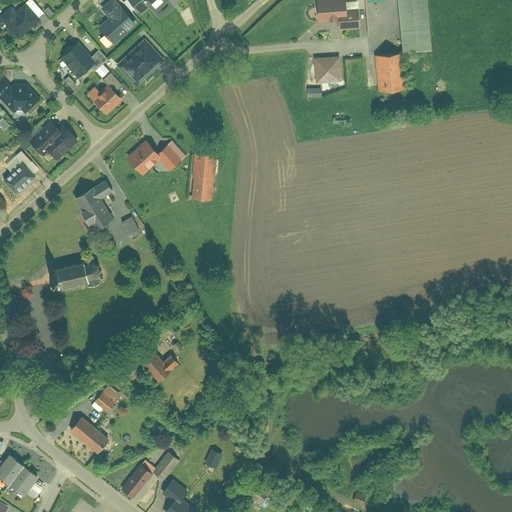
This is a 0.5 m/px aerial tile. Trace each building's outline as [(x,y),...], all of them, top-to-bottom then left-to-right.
[(41,18),(40,16),(45,11),(34,0),(31,0),(6,23),(19,38),(41,18)] [(101,25),(113,39),(135,20),(118,0),(107,0),(100,6),(110,18),(101,25)] [(131,0),(141,10),(151,0),(131,0)] [(335,17),(336,26),(358,23),(355,0),(317,0),(320,19),(335,17)] [(425,0),(399,0),(406,52),(432,48),(425,0)] [(78,39),(60,56),(78,74),(94,60),(98,65),(108,56),(100,47),(92,54),(78,39)] [(119,66),(137,83),(162,58),(145,41),(119,66)] [(403,53),(373,54),(375,88),(405,87),(403,53)] [(339,55),(315,56),(316,80),(340,79),(339,55)] [(93,97),(105,111),(123,96),(117,90),(123,85),(111,72),(103,79),(107,84),(93,97)] [(4,76),(0,79),(0,95),(13,110),(19,104),(24,110),(40,95),(26,80),(25,81),(13,82),(4,76)] [(54,118),(30,141),(42,153),(50,144),(58,153),(77,135),(65,123),(62,126),(54,118)] [(149,138),(126,156),(138,170),(159,153),(169,166),(180,157),(167,141),(157,149),(149,138)] [(3,177),(15,190),(35,171),(27,162),(31,159),(21,149),(14,155),(20,162),(3,177)] [(213,151),(190,149),(187,195),(210,197),(213,151)] [(100,177),(71,196),(93,231),(110,220),(98,202),(111,194),(100,177)] [(132,217),(123,222),(130,235),(139,230),(132,217)] [(106,265),(55,264),(55,289),(105,290),(106,265)] [(145,347),(135,358),(155,378),(174,359),(165,351),(157,359),(145,347)] [(103,391),(96,401),(109,410),(116,400),(103,391)] [(81,413),(70,427),(97,450),(108,436),(81,413)] [(206,461),(215,467),(223,453),(213,448),(206,461)] [(175,461),(167,454),(153,471),(161,478),(175,461)] [(39,476),(9,455),(0,467),(0,478),(24,496),(39,476)] [(149,473),(140,465),(121,489),(130,496),(149,473)] [(173,494),(165,506),(173,511),(187,511),(192,505),(178,494),(184,486),(170,476),(162,486),(173,494)] [(258,479),(250,488),(263,500),(271,490),(258,479)]
